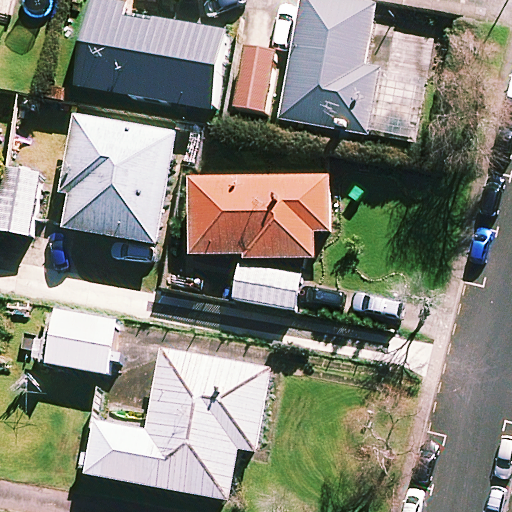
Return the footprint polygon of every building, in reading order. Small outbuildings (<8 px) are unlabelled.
[(380,8),(325,0),(306,0),(288,123),(374,137),(384,71),(370,69),(380,8)] [(229,34),(93,13),(81,90),(217,112),(229,34)] [(279,55),(248,50),(238,110),(269,115),(279,55)] [(180,135),(77,120),(66,195),(75,197),(70,232),(163,246),(180,135)] [(45,176),(12,171),(2,233),(34,239),(45,176)] [(334,236),(335,182),(197,179),(196,259),(319,261),(319,235),(334,236)] [(305,278),(243,269),(238,303),(300,312),(305,278)] [(119,324),(59,314),(50,366),(111,376),(119,324)] [(275,373),(168,355),(154,435),(101,426),(92,478),(234,502),(243,451),(261,455),(275,373)]
